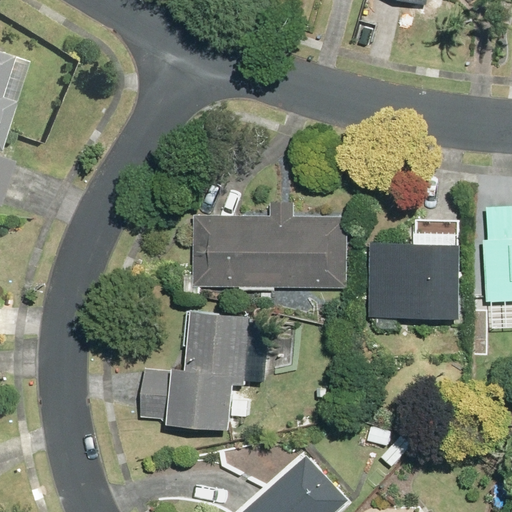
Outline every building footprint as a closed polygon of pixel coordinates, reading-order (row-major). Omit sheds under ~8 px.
[(0,140),(25,58),(0,50),(0,193),(10,162),(0,158),(0,140)] [(300,217),(300,204),(274,203),(274,216),(201,215),(199,287),(352,289),(353,217),(300,217)] [(511,207),(492,207),(490,303),(511,303),(511,207)] [(421,243),(376,242),(374,318),(381,318),(381,327),(401,327),(401,318),(467,320),(469,247),(464,247),(465,219),(422,218),(421,243)] [(187,371),(149,369),(147,417),(175,419),(175,426),(236,429),(236,415),(252,416),(253,401),(250,401),(251,372),(254,315),(190,312),(187,371)] [(344,511),(357,500),(310,449),(241,511),(344,511)]
